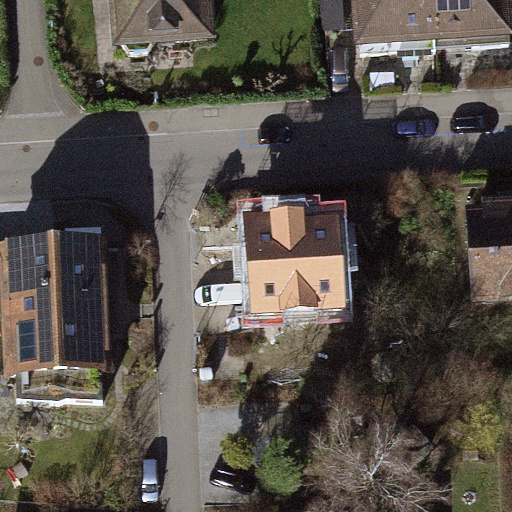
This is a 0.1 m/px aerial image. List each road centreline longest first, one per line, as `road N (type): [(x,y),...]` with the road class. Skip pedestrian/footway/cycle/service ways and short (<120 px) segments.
road 1 (residential): [(511,142),(166,166)]
road 2 (residential): [(166,166),(184,511)]
road 3 (residential): [(24,0),(33,174)]
road 4 (residential): [(166,166),(33,174)]
